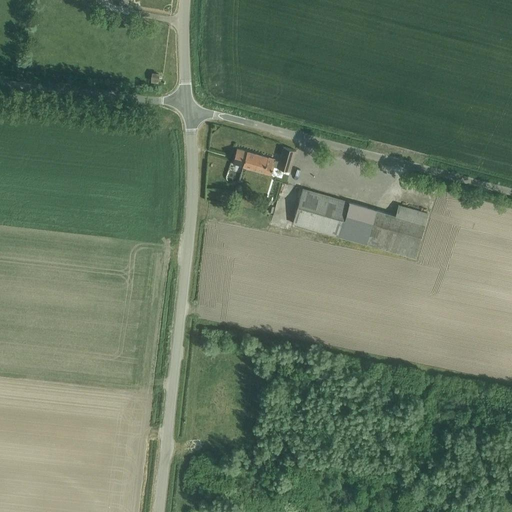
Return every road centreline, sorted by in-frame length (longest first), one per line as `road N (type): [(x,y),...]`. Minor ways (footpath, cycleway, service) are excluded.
road 1 (tertiary): [(158,511),(191,214),(188,108)]
road 2 (unclassified): [(511,193),(188,108)]
road 3 (unclassified): [(188,108),(0,82)]
